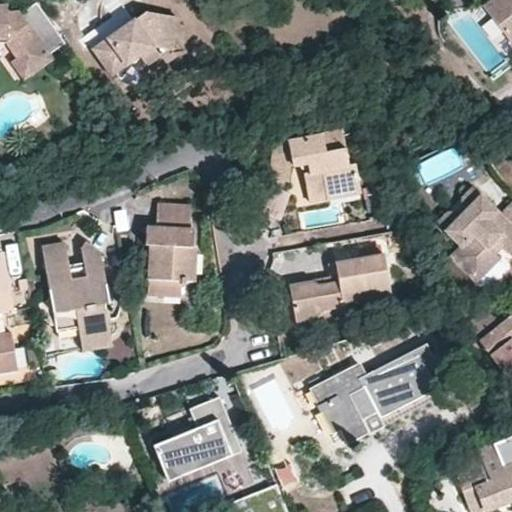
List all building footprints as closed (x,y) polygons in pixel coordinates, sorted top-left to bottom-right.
[(511,0),(492,0),(484,7),(511,43),(511,42),(511,0)] [(19,16),(6,12),(5,6),(0,6),(0,44),(4,44),(18,62),(40,46),(50,59),(66,48),(36,4),(19,16)] [(146,14),(134,22),(94,51),(113,77),(117,73),(151,49),(169,53),(175,54),(181,22),(146,14)] [(50,59),(40,46),(18,62),(13,66),(25,83),(52,63),(50,59)] [(240,128),(243,144),(262,140),(259,126),(240,128)] [(358,192),(353,163),(345,164),(339,134),(275,145),(270,179),(285,182),(288,166),(299,164),(305,163),(307,172),(301,174),(305,194),(322,190),(324,197),(358,192)] [(305,163),(299,164),(301,174),(307,172),(305,163)] [(511,206),(498,219),(472,189),(434,222),(456,247),(446,256),(469,283),(493,262),(489,257),(483,250),(492,242),(498,250),(504,257),(511,255),(511,206)] [(305,194),(306,201),(324,197),(322,190),(305,194)] [(134,201),(136,216),(169,213),(166,198),(164,195),(134,201)] [(130,239),(137,243),(140,267),(143,287),(176,284),(175,271),(188,270),(182,235),(177,236),(174,219),(129,226),(130,239)] [(134,267),(140,267),(137,243),(130,239),(134,267)] [(498,250),(492,242),(483,250),(489,257),(498,250)] [(78,340),(106,335),(99,286),(105,285),(99,255),(84,246),(80,252),(82,269),(69,272),(63,244),(40,248),(55,332),(77,329),(78,340)] [(0,251),(0,312),(4,312),(12,311),(0,252),(0,251)] [(323,308),(340,305),(356,303),(390,297),(382,253),(330,262),(330,277),(332,283),(318,284),(312,280),(289,285),(296,325),(312,323),(323,308)] [(340,305),(341,313),(356,312),(356,303),(340,305)] [(490,356),(508,343),(511,347),(496,359),(508,374),(511,371),(511,319),(510,317),(497,326),(485,311),(474,320),(485,335),(478,341),(490,356)] [(0,372),(14,371),(7,335),(0,335),(0,372)] [(109,346),(106,335),(78,340),(80,350),(109,346)] [(435,365),(424,344),(363,374),(357,364),(309,388),(332,433),(339,430),(345,442),(369,431),(363,418),(375,412),(378,417),(434,390),(424,370),(435,365)] [(217,394),(190,404),(196,420),(150,439),(165,477),(239,447),(217,394)] [(495,413),(486,396),(463,406),(472,425),(495,413)] [(115,419),(117,409),(96,412),(97,421),(115,419)] [(375,412),(363,418),(369,431),(381,426),(378,417),(375,412)] [(511,436),(476,450),(481,465),(468,470),(480,496),(485,508),(511,496),(511,436)] [(282,486),(297,481),(289,462),(275,467),(282,486)] [(468,470),(458,474),(469,500),(480,496),(468,470)] [(286,511),(273,480),(259,486),(269,511),(286,511)] [(224,511),(269,511),(259,486),(220,502),(224,511)]
